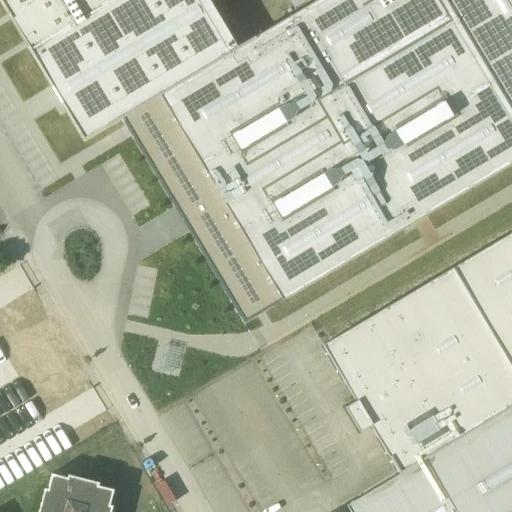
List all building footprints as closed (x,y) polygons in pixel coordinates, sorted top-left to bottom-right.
[(0,0),(9,14),(12,20),(25,42),(28,47),(51,86),(67,112),(83,139),(121,116),(237,48),(208,0),(0,0)] [(511,0),(318,0),(237,48),(121,116),(127,125),(133,136),(175,206),(182,219),(190,232),(244,323),(256,316),(261,313),(264,311),(403,230),(426,216),(511,165),(511,0)] [(511,408),(511,232),(322,346),(399,476),(511,408)] [(511,511),(511,408),(399,476),(347,506),(350,511),(511,511)] [(110,511),(116,489),(52,471),(41,511),(110,511)]
